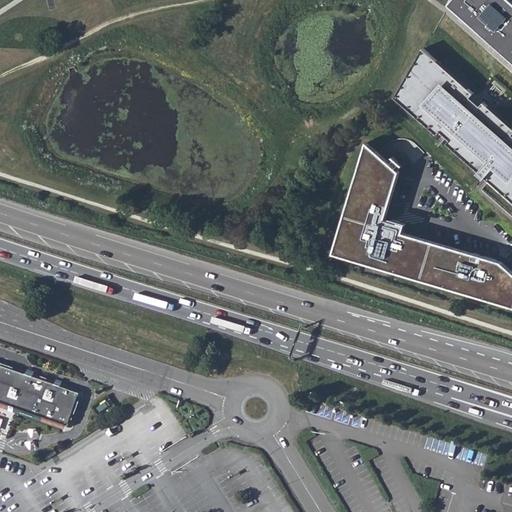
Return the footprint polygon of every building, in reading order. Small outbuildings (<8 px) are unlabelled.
[(511,0),(450,0),(448,3),(511,59),(511,0)] [(511,126),(423,47),(395,96),(511,199),(511,126)] [(400,171),(367,142),(334,253),(511,306),(511,271),(501,262),(404,233),(383,226),(386,218),(400,171)] [(407,224),(386,218),(383,226),(404,233),(407,224)] [(79,386),(0,357),(0,402),(64,426),(78,387),(79,386)] [(53,449),(43,455),(46,460),(56,455),(53,449)]
